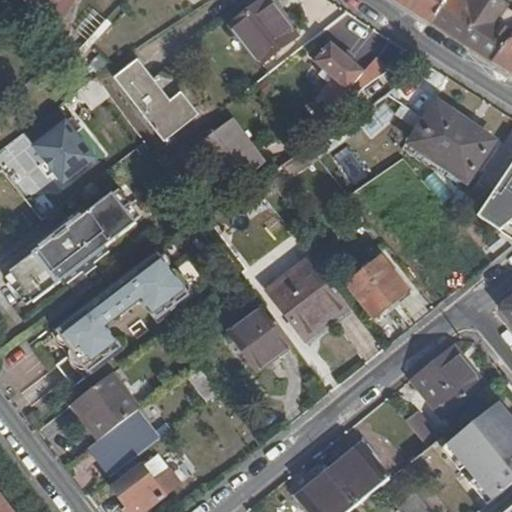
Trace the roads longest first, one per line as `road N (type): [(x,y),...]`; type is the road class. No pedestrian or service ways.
road 1 (residential): [(219,511),(466,306)]
road 2 (tertiary): [(511,96),(362,0)]
road 3 (tertiary): [(0,414),(76,511)]
